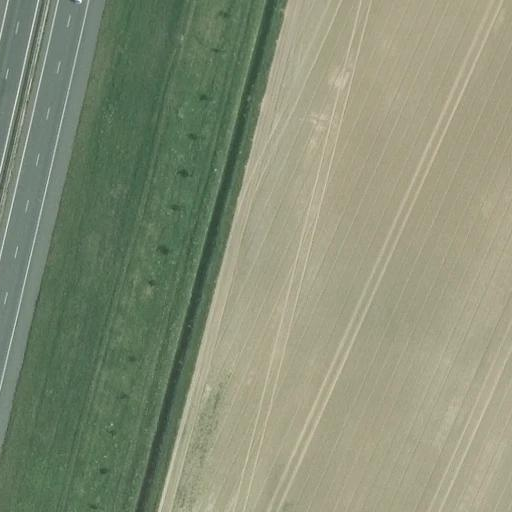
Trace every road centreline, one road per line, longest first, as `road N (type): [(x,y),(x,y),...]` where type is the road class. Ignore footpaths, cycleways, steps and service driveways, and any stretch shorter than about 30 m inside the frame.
road 1 (track): [(193,0),(66,511)]
road 2 (track): [(50,511),(162,0)]
road 3 (motorway): [(0,318),(72,0)]
